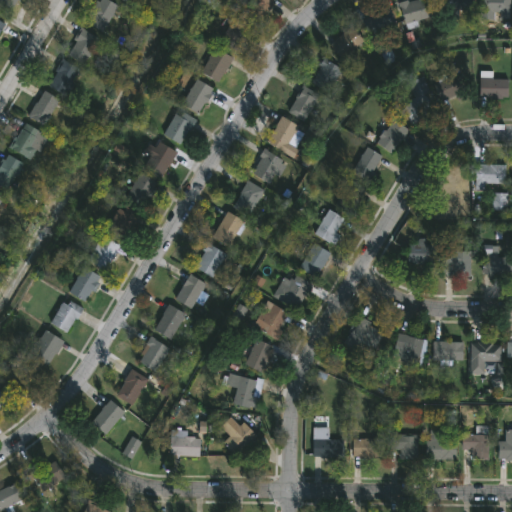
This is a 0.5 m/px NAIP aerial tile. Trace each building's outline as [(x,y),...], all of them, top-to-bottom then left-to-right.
[(19,0),(10,13),(0,5),(0,0),(19,0)] [(107,0),(119,9),(101,33),(85,20),(100,0),(107,0)] [(273,0),(257,20),(242,7),(247,0),(273,0)] [(425,0),(430,18),(404,24),(399,4),(416,0),(425,0)] [(471,0),(471,11),(439,11),(439,0),(471,0)] [(479,20),(479,0),(509,0),(509,20),(479,20)] [(397,31),(370,38),(364,18),(391,11),(397,31)] [(219,41),(232,20),(248,30),(235,51),(219,41)] [(330,47),(350,27),(364,40),(344,60),(330,47)] [(66,54),(82,30),(99,41),(82,65),(66,54)] [(200,73),(214,48),(232,59),(217,83),(200,73)] [(341,71),(326,93),(308,81),(323,59),(341,71)] [(79,70),(65,96),(47,87),(61,60),(79,70)] [(441,103),(434,84),(455,76),(463,94),(441,103)] [(407,88),(419,77),(431,91),(424,97),(434,108),(412,127),(399,113),(416,98),(407,88)] [(212,88),(200,114),(182,106),(194,80),(212,88)] [(479,99),(479,80),(508,80),(508,99),(479,99)] [(287,112),(303,87),(319,97),(302,122),(287,112)] [(44,127),(28,117),(43,91),(59,101),(44,127)] [(181,145),(163,136),(177,111),(194,121),(181,145)] [(297,127),(284,152),(266,143),(280,118),(297,127)] [(375,143),(394,120),(408,132),(389,155),(375,143)] [(48,138),(33,163),(10,149),(25,124),(48,138)] [(176,154),(159,177),(143,166),(161,143),(176,154)] [(368,184),(351,174),(366,148),(383,159),(368,184)] [(284,162),(271,185),(250,173),(264,150),(284,162)] [(0,186),(0,164),(6,155),(23,165),(7,191),(0,186)] [(485,185),(485,191),(475,191),(475,166),(505,166),(505,185),(485,185)] [(125,197),(140,174),(157,186),(142,208),(125,197)] [(470,210),(443,209),(444,178),(471,178),(470,210)] [(263,191),(248,217),(232,208),(247,181),(263,191)] [(367,190),(354,215),(336,206),(349,181),(367,190)] [(491,211),(491,194),(506,194),(506,211),(491,211)] [(123,239),(107,229),(121,206),(137,215),(123,239)] [(343,221),(334,234),(338,237),(332,246),(313,233),(328,211),(343,221)] [(243,222),(228,248),(211,238),(227,212),(243,222)] [(119,247),(104,271),(87,261),(102,236),(119,247)] [(437,265),(406,265),(406,242),(426,242),(426,245),(437,245),(437,265)] [(329,254),(314,279),(298,269),(313,244),(329,254)] [(194,268),(208,245),(225,255),(212,278),(194,268)] [(511,278),(482,278),(482,246),(498,246),(498,257),(511,257),(511,278)] [(454,277),(454,268),(445,268),(445,252),(468,252),(468,277),(454,277)] [(85,303),(68,292),(84,268),(101,279),(85,303)] [(205,286),(189,310),(174,299),(190,275),(205,286)] [(284,278),(290,282),(294,276),(312,287),(296,312),(272,296),(284,278)] [(82,310),(66,335),(49,324),(65,299),(82,310)] [(275,341),(252,326),(268,302),(290,317),(275,341)] [(153,331),(168,306),(185,315),(170,341),(153,331)] [(371,357),(344,344),(356,317),(384,330),(371,357)] [(45,368),(28,355),(46,331),(63,343),(45,368)] [(391,363),(397,335),(422,341),(416,368),(391,363)] [(169,350),(154,373),(135,361),(151,338),(169,350)] [(275,350),(263,375),(243,366),(256,340),(275,350)] [(462,343),(462,361),(432,361),(432,343),(462,343)] [(500,363),(485,363),(485,373),(470,373),(470,344),(500,344),(500,363)] [(17,394),(2,379),(19,361),(34,376),(17,394)] [(147,380),(131,406),(115,396),(131,370),(147,380)] [(253,403),(225,399),(228,376),(256,380),(253,403)] [(90,423),(110,401),(123,414),(103,435),(90,423)] [(232,416),(254,438),(235,457),(222,444),(229,437),(220,428),(232,416)] [(312,458),(312,429),(328,429),(328,441),(343,441),(343,458),(312,458)] [(511,461),(499,461),(499,443),(504,443),(504,431),(511,431),(511,461)] [(426,460),(426,433),(455,433),(455,460),(426,460)] [(399,460),(399,451),(389,451),(389,436),(416,436),(416,460),(399,460)] [(487,436),(487,460),(470,460),(470,451),(461,451),(461,436),(487,436)] [(169,458),(169,437),(199,437),(199,458),(169,458)] [(140,444),(130,460),(121,454),(131,438),(140,444)] [(383,459),(352,459),(352,440),(383,440),(383,459)] [(32,475),(56,463),(64,480),(40,492),(32,475)] [(82,511),(87,502),(110,511),(82,511)]
